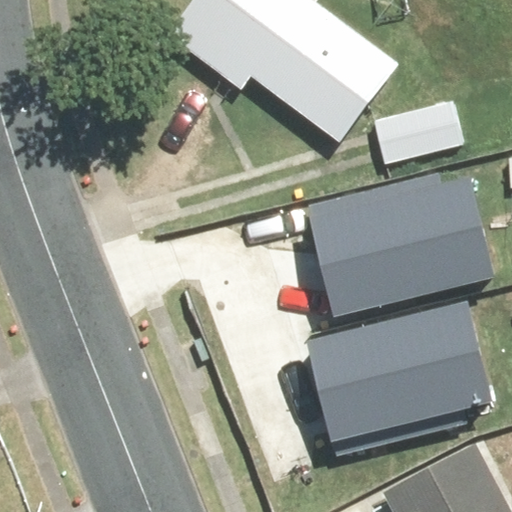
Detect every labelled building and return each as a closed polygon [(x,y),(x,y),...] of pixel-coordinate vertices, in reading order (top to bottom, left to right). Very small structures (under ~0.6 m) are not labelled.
[(336,0),(199,0),(176,31),(256,92),(269,76),(353,140),(415,60),(336,0)] [(386,120),(394,166),(478,151),(470,105),(386,120)] [(476,169),(316,213),(343,310),(503,266),(476,169)] [(472,294),(312,338),(339,435),(499,392),(472,294)] [(511,511),(511,466),(488,424),(385,482),(402,511),(511,511)]
